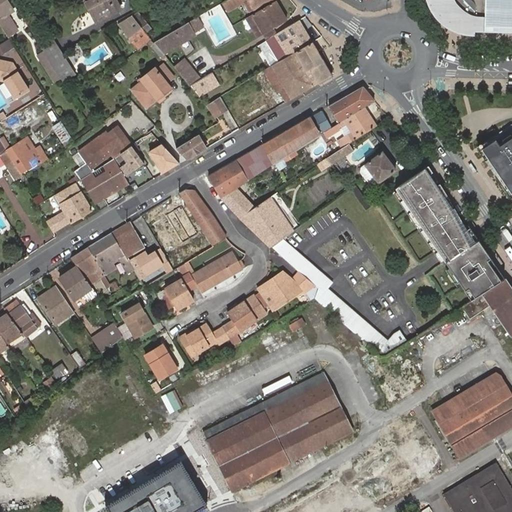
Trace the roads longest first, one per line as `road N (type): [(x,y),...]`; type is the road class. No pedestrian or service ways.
road 1 (residential): [(191,171),(233,238),(260,264),(244,287),(174,326)]
road 2 (tertiary): [(191,171),(0,287)]
road 3 (tertiary): [(371,67),(191,171)]
road 4 (tertiary): [(511,246),(403,84)]
